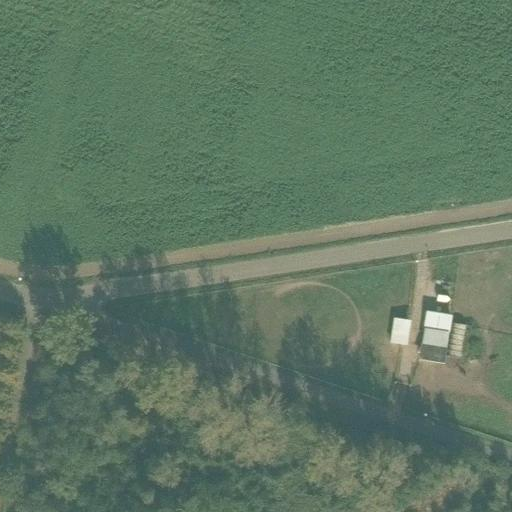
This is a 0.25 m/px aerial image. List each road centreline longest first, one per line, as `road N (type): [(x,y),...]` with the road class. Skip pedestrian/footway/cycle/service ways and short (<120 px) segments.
road 1 (unclassified): [(511,458),(36,304)]
road 2 (unclassified): [(36,304),(511,230)]
road 3 (unclassified): [(0,486),(36,304)]
